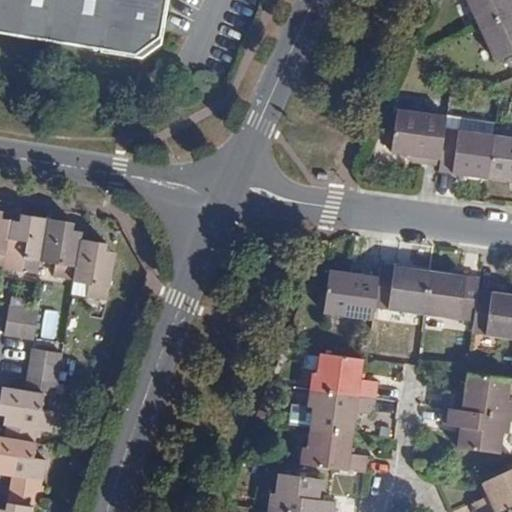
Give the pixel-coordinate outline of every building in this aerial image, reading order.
[(165,0),(0,0),(0,32),(135,55),(160,36),(165,0)] [(511,0),(467,0),(480,27),(511,12),(511,0)] [(511,12),(480,27),(495,61),(511,53),(511,12)] [(410,153),(441,158),(445,130),(446,118),(397,111),(391,151),(410,153)] [(440,166),(439,171),(440,171),(441,171),(489,178),(494,137),(445,130),(441,158),(440,166)] [(494,137),(489,178),(511,181),(511,132),(495,130),(494,137)] [(409,162),(440,166),(441,158),(410,153),(409,162)] [(0,266),(2,267),(10,220),(1,218),(2,211),(0,210),(0,266)] [(40,260),(48,218),(21,214),(20,221),(10,220),(2,267),(23,270),(25,258),(40,260)] [(81,239),(82,231),(72,229),(73,222),(48,218),(40,260),(55,263),(53,276),(74,279),(81,239)] [(74,279),(74,281),(89,283),(87,296),(107,299),(115,252),(105,250),(107,243),(81,239),(74,279)] [(38,273),(40,260),(25,258),(23,270),(38,273)] [(425,313),(430,272),(381,265),(379,276),(375,306),(425,313)] [(373,319),(375,306),(379,276),(329,270),(324,312),(373,319)] [(474,319),(478,291),(480,278),(430,272),(425,313),(474,319)] [(89,283),(74,281),(72,293),(87,296),(89,283)] [(472,333),(511,338),(511,295),(478,291),(474,319),(472,333)] [(11,295),(9,304),(24,307),(26,297),(11,295)] [(4,334),(19,336),(24,307),(9,304),(4,334)] [(19,336),(34,339),(39,309),(32,308),(24,307),(19,336)] [(31,364),(60,369),(62,353),(33,349),(31,364)] [(363,359),(320,353),(317,374),(312,373),(310,390),(376,399),(376,398),(378,381),(361,379),(363,359)] [(28,377),(58,382),(60,369),(31,364),(28,377)] [(444,408),(510,417),(511,400),(511,399),(507,399),(510,379),(467,373),(464,393),(447,391),(444,408)] [(26,391),(43,394),(55,396),(58,382),(28,377),(26,391)] [(5,438),(34,443),(37,429),(51,431),(54,411),(41,409),(43,394),(26,391),(2,387),(0,402),(0,412),(5,414),(3,424),(7,424),(5,438)] [(376,399),(310,390),(308,407),(313,407),(310,428),(353,433),(356,413),(373,415),(376,399)] [(508,433),(510,417),(444,408),(442,424),(460,427),(457,447),(500,453),(503,433),(508,433)] [(353,433),(310,428),(307,448),(303,447),(300,464),(365,473),(366,473),(368,456),(351,454),(353,433)] [(10,489),(40,493),(42,480),(43,480),(46,460),(33,458),(36,443),(34,443),(5,438),(0,436),(0,473),(13,475),(12,476),(10,489)] [(511,468),(482,483),(488,496),(491,501),(475,509),(476,511),(507,511),(511,510),(511,468)] [(271,493),(268,510),(283,511),(334,511),(336,503),(336,502),(319,500),(321,479),(278,473),(276,494),(271,493)] [(38,502),(40,493),(10,489),(8,502),(7,502),(6,509),(0,508),(0,511),(32,511),(33,508),(37,509),(38,502)] [(491,501),(488,496),(472,503),(472,504),(475,509),(491,501)]
